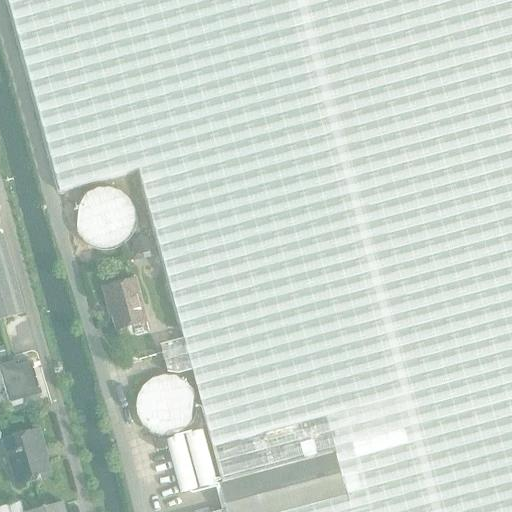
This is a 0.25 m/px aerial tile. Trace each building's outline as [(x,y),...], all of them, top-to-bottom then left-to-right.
[(511,511),(511,0),(5,0),(57,191),(136,170),(184,338),(160,345),(168,373),(178,376),(192,373),(223,486),(338,455),(348,492),(272,511),(226,511),(225,511),(511,511)] [(128,217),(128,216),(128,210),(127,206),(125,202),(122,198),(115,193),(109,191),(104,190),(95,191),(91,193),(86,197),(82,200),(79,205),(78,209),(77,215),(77,220),(78,224),(81,229),(83,233),(87,236),(91,239),(97,241),(101,241),(107,241),(112,240),(116,237),(121,234),(124,230),(126,227),(128,221),(128,217)] [(0,320),(25,313),(3,235),(0,235),(0,320)] [(147,237),(131,241),(135,259),(151,255),(147,237)] [(146,322),(134,278),(101,288),(106,307),(109,306),(116,330),(146,322)] [(41,393),(31,357),(0,366),(0,371),(9,402),(10,402),(13,407),(22,404),(22,399),(41,393)] [(185,408),(185,407),(184,401),(183,397),(180,391),(177,387),(173,385),(168,382),(163,380),(157,380),(152,380),(146,382),(141,385),(137,388),(134,393),(132,398),(130,403),(130,408),(131,414),(132,419),(135,423),(138,427),(141,430),(147,433),(154,435),(158,435),(163,434),(168,433),(173,430),(177,427),(180,423),(183,419),(184,413),(185,408)] [(50,476),(36,431),(2,441),(16,486),(50,476)] [(219,487),(226,511),(272,511),(348,492),(338,455),(223,486),(219,487)] [(0,511),(23,511),(21,502),(0,507),(0,511)] [(65,511),(62,502),(26,511),(65,511)]
